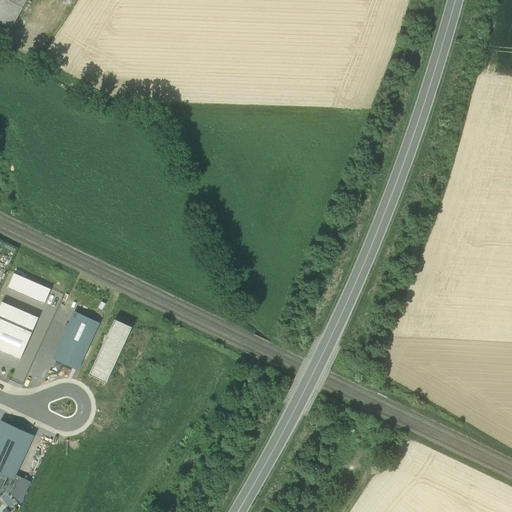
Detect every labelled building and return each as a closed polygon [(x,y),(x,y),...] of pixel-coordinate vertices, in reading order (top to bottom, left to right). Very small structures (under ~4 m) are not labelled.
[(0,0),(0,19),(12,26),(26,0),(0,0)] [(51,289),(14,273),(8,288),(45,304),(51,289)] [(2,302),(0,306),(0,318),(32,333),(39,318),(2,302)] [(99,323),(75,312),(53,358),(78,370),(99,323)] [(32,333),(0,318),(0,351),(20,360),(32,333)] [(107,383),(133,326),(115,318),(89,375),(107,383)] [(34,436),(1,420),(0,422),(0,470),(2,472),(1,474),(7,477),(12,479),(14,480),(15,477),(34,436)] [(22,480),(15,477),(14,480),(12,479),(7,489),(14,496),(22,480)]
